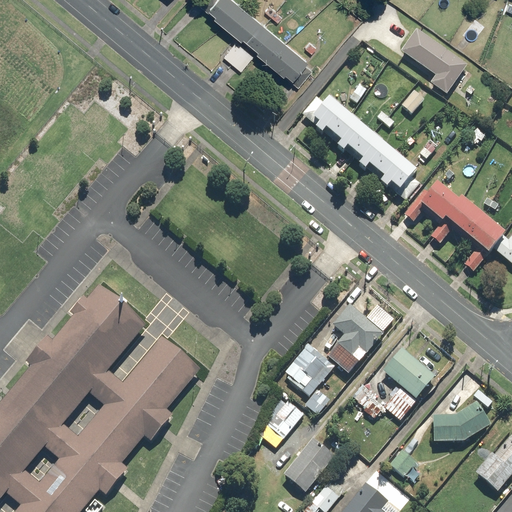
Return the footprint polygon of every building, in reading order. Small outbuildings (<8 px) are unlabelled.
[(256,52),(284,74),(299,87),(316,66),(235,0),(215,0),(209,8),(216,13),(213,16),(241,39),(243,37),(258,49),(256,52)] [(283,17),(269,5),(264,11),(278,22),(283,17)] [(486,27),(476,19),(462,35),(472,44),(486,27)] [(415,31),(400,52),(437,78),(431,86),(447,97),(468,68),(415,31)] [(253,56),(236,41),(224,55),(241,70),(253,56)] [(369,85),(362,80),(350,100),(357,105),(369,85)] [(424,101),(414,93),(402,107),(412,115),(424,101)] [(411,179),(415,174),(402,163),(404,161),(394,152),(392,155),(380,145),(382,142),(373,135),(371,137),(359,126),(361,124),(352,116),(349,120),(337,110),(340,107),(330,99),(324,106),(316,99),(301,116),(315,129),(314,130),(321,136),(325,132),(333,139),(332,141),(338,147),(336,148),(342,153),(345,149),(354,157),(352,159),(359,165),(358,167),(364,172),(368,168),(375,174),(374,176),(381,182),(379,185),(386,191),(390,187),(397,192),(395,194),(405,203),(419,186),(411,179)] [(487,138),(477,129),(468,139),(478,148),(487,138)] [(456,203),(435,186),(427,195),(423,192),(403,218),(413,226),(423,214),(439,227),(430,238),(440,246),(452,232),(476,252),(464,267),(474,275),(493,251),(503,237),(458,201),(456,203)] [(511,237),(509,242),(503,237),(493,251),(511,265),(511,237)] [(111,378),(149,331),(99,290),(0,409),(0,499),(15,511),(85,511),(200,373),(162,342),(124,388),(111,378)] [(393,321),(380,309),(373,317),(377,320),(371,326),(349,306),(331,326),(344,337),(336,345),(351,359),(359,350),(366,356),(383,336),(381,334),(393,321)] [(319,357),(308,347),(285,375),(289,378),(287,380),(302,393),(312,382),(306,377),(318,363),(316,361),(319,357)] [(381,375),(396,388),(386,400),(390,403),(383,411),(399,424),(417,402),(415,401),(434,379),(400,351),(381,375)] [(373,400),(376,396),(371,391),(367,395),(363,391),(353,402),(374,420),(383,409),(373,400)] [(304,416),(288,403),(275,418),(291,431),(304,416)] [(457,417),(433,417),(433,443),(463,443),(490,426),(476,405),(457,417)] [(511,475),(511,440),(511,439),(494,460),(491,458),(475,477),(497,495),(511,475)] [(335,458),(312,440),(283,477),(306,495),(335,458)] [(406,477),(413,483),(420,475),(416,471),(419,467),(401,452),(389,466),(404,479),(406,477)] [(313,503),(323,511),(330,511),(332,510),(330,508),(344,491),(332,481),(313,503)] [(395,511),(397,510),(365,485),(343,511),(395,511)]
